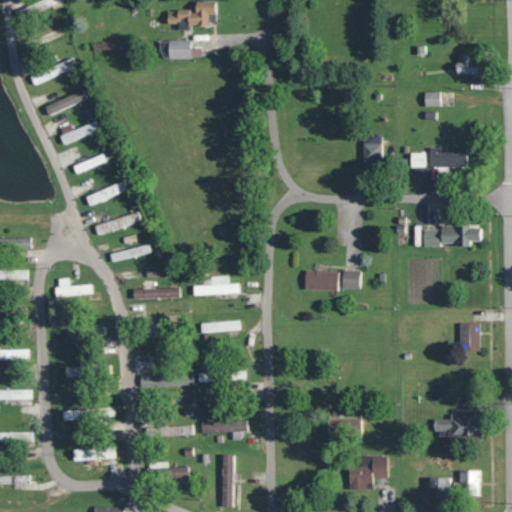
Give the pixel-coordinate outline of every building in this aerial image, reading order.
[(64,2),(63,0),(40,0),(30,4),(33,13),(64,2)] [(214,0),(192,0),(192,7),(164,7),(164,24),(214,24),(214,0)] [(190,38),(159,38),(159,57),(190,57),(190,38)] [(59,134),(63,144),(98,130),(95,120),(59,134)] [(381,138),(364,138),(364,164),(381,164),(381,138)] [(466,147),(409,148),(409,167),(467,166),(466,147)] [(105,161),(102,153),(72,165),(75,173),(105,161)] [(127,189),(122,179),(84,196),(88,206),(127,189)] [(140,221),(137,210),(93,224),(96,235),(140,221)] [(482,243),(481,223),(421,225),(422,244),(482,243)] [(0,251),(30,251),(30,237),(0,236),(0,251)] [(150,252),(148,243),(109,252),(111,262),(150,252)] [(0,278),(27,278),(26,268),(0,268),(0,278)] [(360,269),(303,269),(303,289),(360,289),(360,269)] [(91,295),(91,284),(68,283),(68,276),(56,276),(55,295),(91,295)] [(238,282),(192,282),(192,293),(238,293),(238,282)] [(180,313),(159,314),(159,301),(150,301),(151,315),(142,315),(142,331),(181,330),(180,313)] [(239,328),(238,318),(200,323),(201,332),(239,328)] [(479,322),(459,322),(459,350),(479,350),(479,322)] [(104,327),(66,327),(66,336),(104,336),(104,327)] [(27,347),(0,347),(0,358),(27,358),(27,347)] [(111,364),(64,364),(64,374),(111,374),(111,364)] [(377,366),(356,366),(356,383),(377,383),(377,366)] [(243,370),(198,370),(198,379),(243,379),(243,370)] [(139,372),(139,385),(193,385),(193,372),(139,372)] [(0,398),(30,398),(30,387),(0,387),(0,398)] [(114,405),(61,408),(62,419),(115,416),(114,405)] [(477,410),(449,410),(449,436),(477,436),(477,410)] [(189,435),(189,424),(156,424),(156,435),(189,435)] [(0,442),(34,443),(34,430),(0,430),(0,442)] [(71,446),(71,458),(114,458),(114,446),(71,446)] [(372,477),(386,477),(386,454),(370,454),(370,465),(348,465),(348,489),(372,489),(372,477)] [(233,457),(222,457),(221,503),(232,503),(233,457)] [(153,475),(190,475),(190,458),(153,458),(153,475)] [(462,469),(462,493),(482,493),(482,469),(462,469)] [(428,496),(450,496),(450,472),(428,472),(428,496)] [(36,473),(0,473),(0,482),(36,483),(36,473)]
